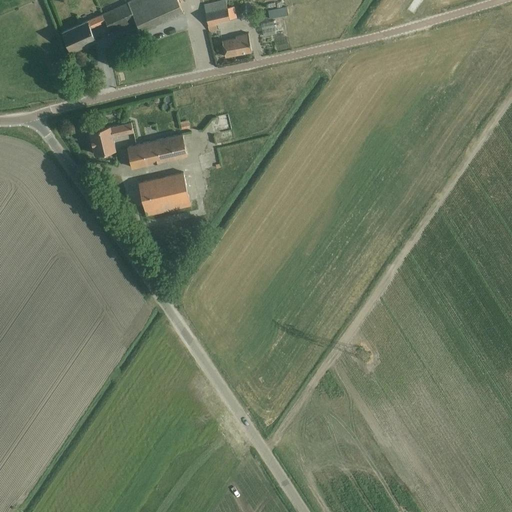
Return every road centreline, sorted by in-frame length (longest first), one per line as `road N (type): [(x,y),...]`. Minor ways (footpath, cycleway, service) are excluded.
road 1 (unclassified): [(34,117),(502,0)]
road 2 (unclassified): [(301,511),(34,117)]
